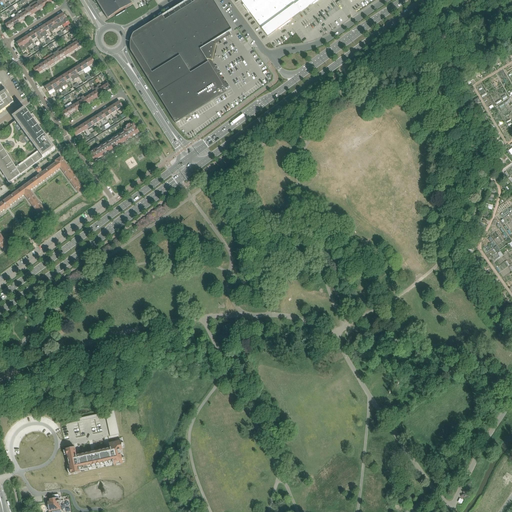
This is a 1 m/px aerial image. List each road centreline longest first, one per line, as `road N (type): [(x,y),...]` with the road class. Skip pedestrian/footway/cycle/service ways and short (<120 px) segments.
road 1 (secondary): [(196,167),(425,0)]
road 2 (secondary): [(0,312),(196,167)]
road 3 (secondary): [(189,157),(0,298)]
road 4 (secondary): [(314,64),(189,157)]
road 5 (residential): [(0,284),(113,200)]
road 6 (unclassified): [(118,49),(189,157)]
road 7 (unclassified): [(272,58),(317,45),(382,0)]
